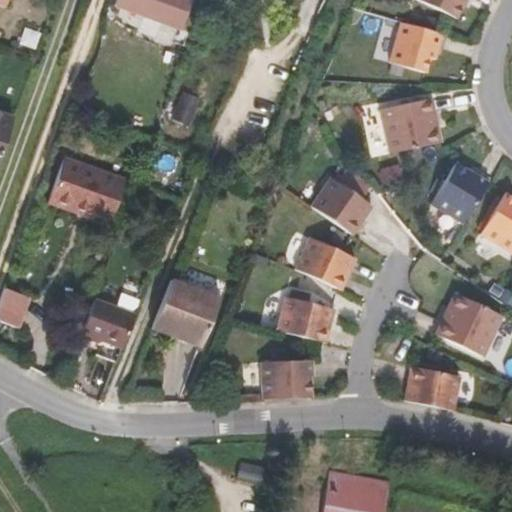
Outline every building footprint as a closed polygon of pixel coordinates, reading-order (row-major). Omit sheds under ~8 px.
[(115,0),(113,6),(180,30),(190,0),(115,0)] [(465,0),(415,0),(454,19),(463,0),(464,0),(466,0),(465,0)] [(398,29),(382,67),(416,81),(422,66),(427,69),(437,45),(398,29)] [(183,92),(170,119),(188,127),(200,100),(183,92)] [(381,112),(394,156),(443,141),(430,97),(381,112)] [(0,152),(12,118),(0,113),(0,152)] [(126,140),(150,147),(154,138),(129,129),(126,140)] [(47,201),(108,223),(124,181),(62,158),(47,201)] [(430,205),(462,224),(488,180),(474,172),(473,174),(455,163),(430,205)] [(382,171),(386,183),(403,179),(400,167),(382,171)] [(372,207),(331,178),(311,207),(352,235),(372,207)] [(479,234),(511,254),(511,252),(511,197),(504,193),(479,234)] [(355,259),(309,238),(295,270),(340,291),(355,259)] [(216,303),(170,284),(150,333),(196,352),(216,303)] [(31,299),(4,289),(0,298),(0,322),(19,330),(31,299)] [(455,294),(435,335),(482,357),(502,316),(455,294)] [(333,309),(285,297),(276,331),(325,343),(333,309)] [(82,333),(122,348),(135,315),(94,300),(82,333)] [(312,360),(261,362),(262,400),(310,398),(310,377),(312,377),(312,360)] [(460,377),(411,367),(404,401),(453,411),(460,377)] [(329,472),(321,511),(383,511),(389,483),(329,472)]
